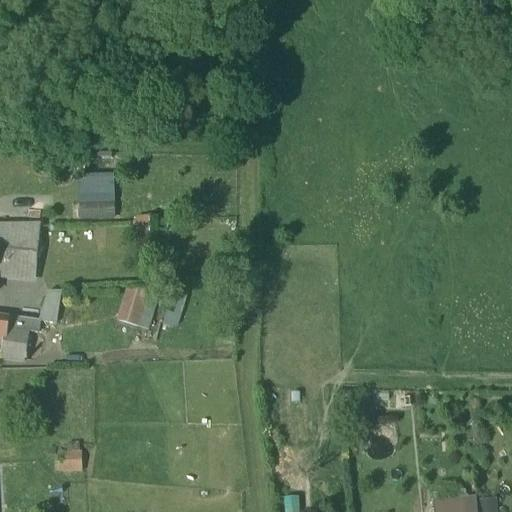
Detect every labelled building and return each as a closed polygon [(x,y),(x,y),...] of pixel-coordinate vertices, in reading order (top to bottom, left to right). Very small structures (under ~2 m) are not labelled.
[(77,171),(79,216),(113,215),(111,169),(80,170),(77,171)] [(154,217),(133,219),(132,228),(136,229),(137,256),(156,255),(154,217)] [(39,222),(11,223),(9,246),(19,247),(20,247),(36,248),(39,222)] [(11,223),(0,223),(0,225),(0,269),(7,270),(9,246),(11,223)] [(19,247),(9,246),(7,270),(17,271),(19,247)] [(20,247),(19,247),(17,271),(34,273),(36,248),(20,247)] [(159,285),(126,288),(115,318),(146,324),(159,285)] [(59,288),(47,288),(40,310),(55,312),(59,288)] [(55,312),(40,310),(38,316),(54,319),(55,312)] [(5,314),(0,312),(0,354),(23,357),(27,327),(16,325),(4,324),(5,314)] [(18,313),(9,312),(9,314),(5,314),(4,324),(16,325),(18,313)] [(87,457),(61,457),(60,477),(87,477),(87,457)] [(477,511),(476,501),(433,505),(434,511),(477,511)]
